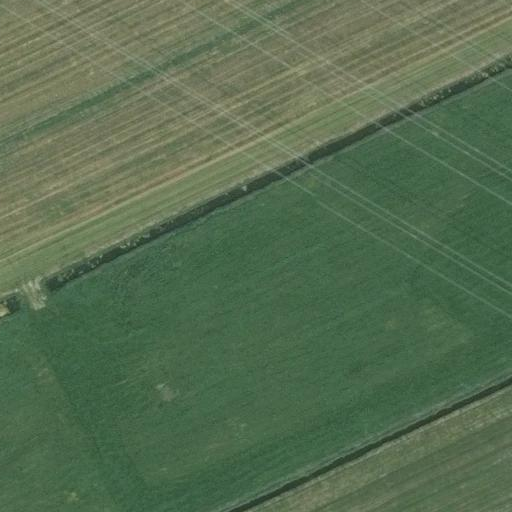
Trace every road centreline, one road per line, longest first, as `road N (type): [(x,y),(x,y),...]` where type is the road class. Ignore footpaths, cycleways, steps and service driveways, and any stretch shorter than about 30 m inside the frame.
road 1 (track): [(511,34),(0,276)]
road 2 (track): [(21,266),(146,511)]
